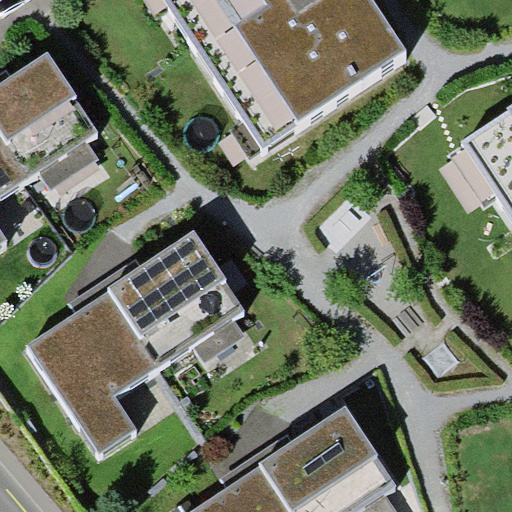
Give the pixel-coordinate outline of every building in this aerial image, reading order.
[(155,0),(263,158),(403,60),(363,0),(155,0)] [(0,92),(0,144),(25,184),(95,139),(47,63),(0,92)] [(511,112),(458,149),(511,229),(511,112)] [(0,199),(25,184),(0,144),(0,250),(7,246),(0,235),(0,199)] [(108,295),(162,375),(243,320),(188,240),(108,295)] [(162,375),(108,295),(19,355),(98,470),(140,441),(116,406),(162,375)] [(260,465),(291,511),(388,511),(399,505),(390,491),(396,487),(345,409),(260,465)] [(291,511),(260,465),(188,511),(291,511)]
